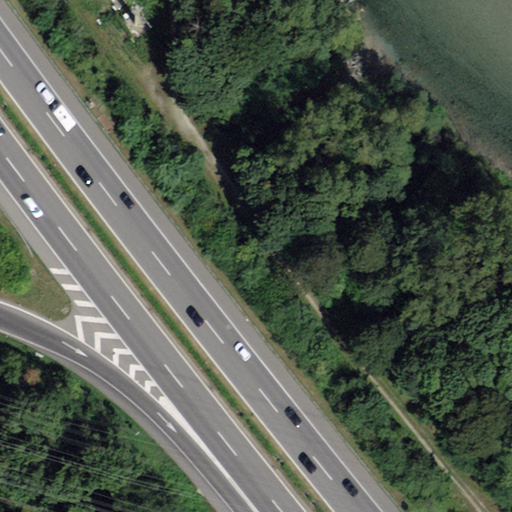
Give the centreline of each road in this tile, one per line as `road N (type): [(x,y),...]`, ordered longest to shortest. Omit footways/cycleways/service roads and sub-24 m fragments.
road 1 (unclassified): [(486,511),(208,164),(187,116),(176,0)]
road 2 (motorway): [(355,511),(180,298),(0,55)]
road 3 (motorway): [(0,150),(279,511)]
road 4 (motorway): [(0,323),(48,342),(173,434),(238,511)]
